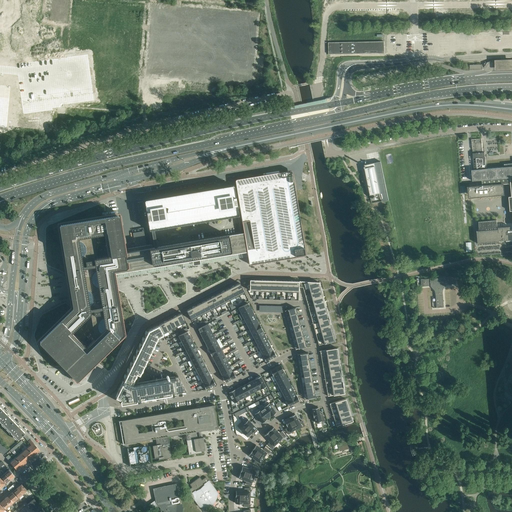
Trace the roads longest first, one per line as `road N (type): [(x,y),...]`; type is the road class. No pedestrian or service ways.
road 1 (unclassified): [(0,173),(283,94),(292,100),(299,156)]
road 2 (primary): [(331,104),(0,186)]
road 3 (primary): [(1,197),(131,158),(330,117)]
road 4 (secondary): [(233,146),(436,105),(507,108)]
road 5 (unclassified): [(317,81),(333,152),(511,127)]
road 6 (secondary): [(2,362),(17,336),(33,217),(49,202),(125,180)]
road 7 (primary): [(330,117),(432,94),(511,87)]
road 8 (unclassified): [(294,160),(136,193),(125,180)]
road 9 (unclassified): [(511,55),(352,65)]
road 10 (secondary): [(25,215),(0,347)]
